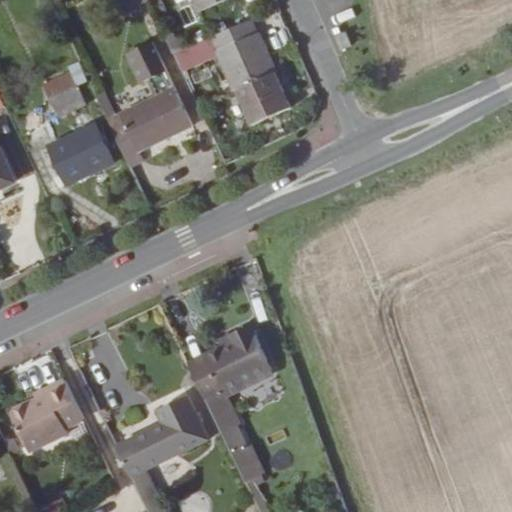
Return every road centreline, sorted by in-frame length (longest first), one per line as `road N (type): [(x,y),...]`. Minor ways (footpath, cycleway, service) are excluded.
road 1 (primary): [(366,153),(0,328)]
road 2 (residential): [(298,0),(366,153)]
road 3 (primary): [(511,83),(366,153)]
